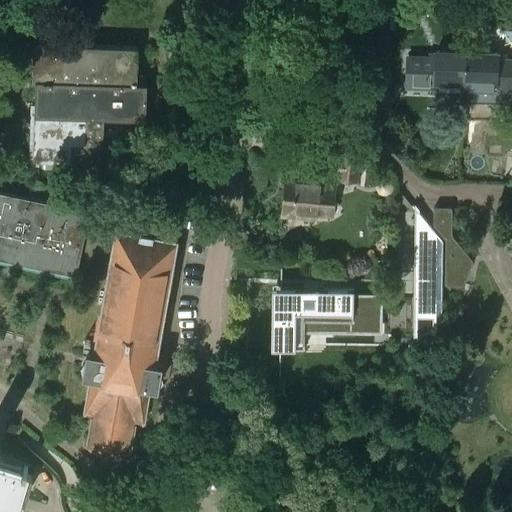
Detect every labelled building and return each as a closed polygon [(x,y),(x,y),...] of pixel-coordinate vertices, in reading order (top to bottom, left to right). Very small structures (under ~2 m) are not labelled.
[(53,34),(48,37),(46,38),(42,39),(37,40),(35,41),(32,41),(16,41),(16,71),(32,71),(32,80),(35,80),(33,162),(101,164),(103,116),(144,118),(145,83),(136,83),(137,47),(66,44),(53,34)] [(435,51),(434,58),(407,57),(406,87),(435,88),(435,82),(463,83),(465,52),(435,51)] [(465,52),(463,83),(462,110),(469,110),(470,89),(511,90),(511,60),(496,60),(496,53),(465,52)] [(389,127),(384,138),(405,149),(411,139),(389,127)] [(316,170),(315,183),(285,180),(281,215),(311,219),(312,213),(331,215),(334,186),(325,185),(326,176),(336,178),(336,180),(354,184),(359,159),(341,155),(340,158),(305,151),(296,151),(294,166),(316,170)] [(378,180),(375,186),(378,192),(384,195),(390,192),(392,186),(390,180),(384,178),(378,180)] [(0,257),(75,274),(86,224),(89,211),(0,191),(0,257)] [(433,209),(433,223),(433,224),(433,225),(444,237),(445,239),(445,242),(444,282),(445,284),(446,285),(460,285),(462,285),(463,284),(471,262),(471,261),(470,260),(451,236),(450,234),(450,232),(450,209),(450,208),(449,207),(447,207),(435,207),(434,208),(433,209)] [(153,362),(157,340),(175,238),(116,228),(94,352),(87,351),(83,373),(90,375),(84,412),(92,413),(86,446),(106,462),(130,454),(135,421),(143,422),(150,385),(157,386),(161,364),(153,362)] [(417,299),(440,299),(441,250),(418,250),(417,299)] [(375,328),(376,296),(353,296),(353,292),(353,288),(323,288),(303,288),(303,295),(281,295),(280,295),(279,347),(280,347),(304,347),(304,331),(304,319),(349,320),(349,329),(354,329),(354,328),(375,328)] [(0,511),(13,511),(18,498),(25,499),(31,476),(26,473),(28,466),(24,465),(23,469),(0,461),(0,511)]
